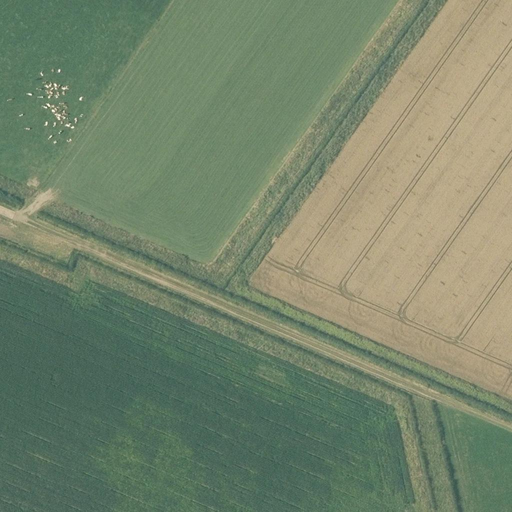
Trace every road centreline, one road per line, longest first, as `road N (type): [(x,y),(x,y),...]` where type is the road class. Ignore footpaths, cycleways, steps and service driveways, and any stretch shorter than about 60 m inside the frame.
road 1 (track): [(0,208),(511,431)]
road 2 (track): [(339,0),(166,245),(130,264)]
